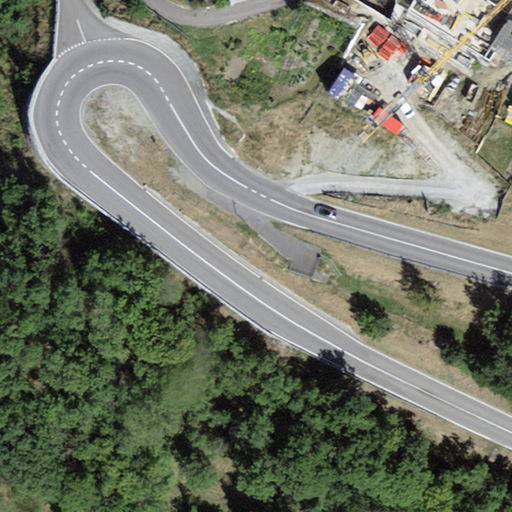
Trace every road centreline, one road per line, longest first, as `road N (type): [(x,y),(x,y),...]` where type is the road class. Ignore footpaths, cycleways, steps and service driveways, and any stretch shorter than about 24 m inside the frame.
road 1 (secondary): [(511,431),(284,316),(89,169),(68,147),(56,112),(64,87),(92,63)]
road 2 (secondary): [(92,63),(131,62),(152,75),(200,153),(241,184),(296,210),(511,272)]
road 3 (residential): [(277,0),(205,23),(177,20),(151,0)]
